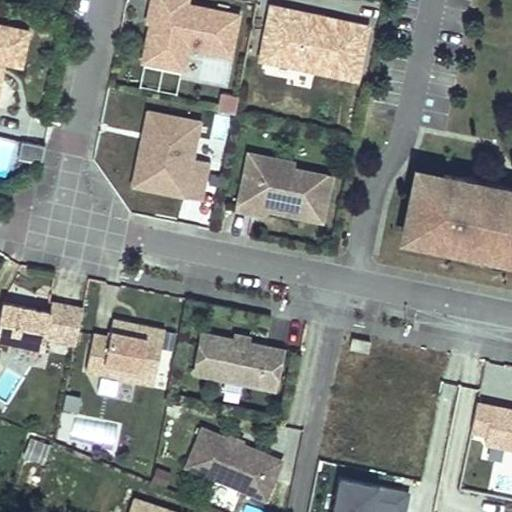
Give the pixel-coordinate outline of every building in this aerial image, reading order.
[(153,11),(144,58),(165,62),(167,55),(186,58),(188,47),(230,56),(239,14),(187,4),(187,0),(151,0),(149,11),(153,11)] [(272,6),(261,58),(356,78),(366,30),(341,25),(342,21),(272,6)] [(367,26),(342,21),(341,25),(366,30),(367,26)] [(21,66),(29,30),(0,24),(0,80),(1,74),(0,73),(0,64),(1,61),(4,63),(21,66)] [(184,70),(186,58),(167,55),(165,62),(144,58),(143,62),(184,70)] [(229,62),(207,58),(203,78),(225,82),(229,62)] [(286,83),(266,80),(263,100),(283,103),(286,83)] [(234,113),(237,96),(223,94),(220,110),(234,113)] [(136,167),(133,184),(202,198),(209,161),(193,158),(200,120),(147,110),(143,130),(158,133),(154,155),(136,167)] [(232,118),(216,116),(212,140),(228,143),(232,118)] [(158,133),(143,130),(136,167),(154,155),(158,133)] [(22,141),(17,160),(42,166),(46,147),(22,141)] [(248,153),(247,159),(265,162),(270,170),(289,173),(290,167),(291,161),(248,153)] [(270,170),(265,162),(247,159),(237,209),(253,212),(254,207),(269,210),(321,220),(330,175),(290,167),(289,173),(270,170)] [(511,189),(494,186),(492,192),(470,187),(471,181),(442,176),(442,179),(414,173),(401,233),(432,240),(430,246),(470,254),(471,249),(508,257),(507,261),(511,262),(511,189)] [(66,342),(73,306),(52,302),(51,311),(3,302),(0,314),(0,338),(44,347),(46,338),(66,342)] [(76,344),(83,308),(73,306),(66,342),(76,344)] [(93,334),(86,370),(154,383),(164,329),(112,319),(109,337),(93,334)] [(282,349),(202,333),(195,373),(274,388),(282,349)] [(368,352),(370,341),(352,338),(349,348),(368,352)] [(511,414),(496,411),(497,407),(476,402),(470,430),(485,433),(483,442),(511,448),(511,414)] [(202,427),(186,466),(191,468),(262,498),(265,499),(282,461),(202,427)] [(401,511),(405,492),(340,479),(332,511),(371,511),(372,509),(387,511),(401,511)] [(170,511),(134,500),(130,511),(170,511)]
